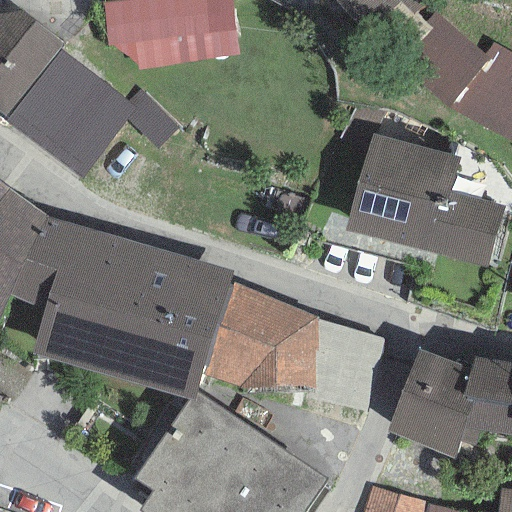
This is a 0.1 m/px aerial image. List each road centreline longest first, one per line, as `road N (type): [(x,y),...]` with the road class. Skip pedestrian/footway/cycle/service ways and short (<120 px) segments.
road 1 (residential): [(413,328),(145,235),(0,135)]
road 2 (residential): [(413,328),(340,511)]
road 3 (residential): [(105,511),(0,443)]
